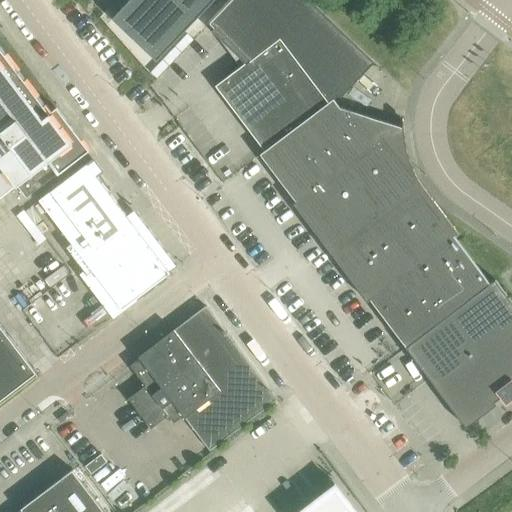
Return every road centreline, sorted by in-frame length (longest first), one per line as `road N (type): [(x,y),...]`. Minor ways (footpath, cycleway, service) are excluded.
road 1 (unclassified): [(215,259),(14,0)]
road 2 (unclassified): [(407,511),(215,259)]
road 3 (residential): [(511,228),(463,195),(432,150),(429,121),(436,97),(511,1)]
road 4 (unclassified): [(0,422),(215,259)]
